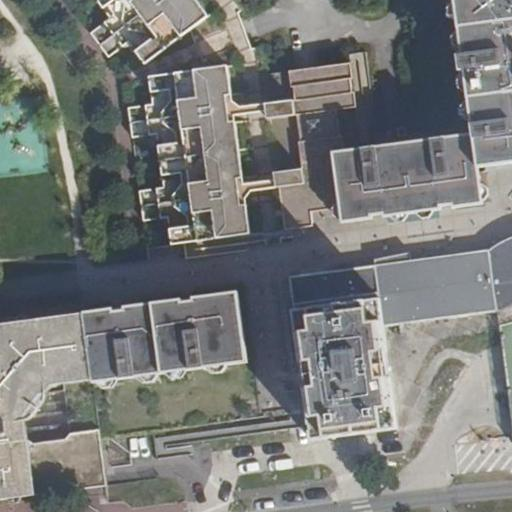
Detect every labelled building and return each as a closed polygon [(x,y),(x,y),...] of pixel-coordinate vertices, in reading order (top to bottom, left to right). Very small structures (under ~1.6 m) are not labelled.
[(211,19),(196,0),(100,0),(114,18),(94,33),(110,56),(131,42),(147,63),(194,32),(211,19)] [(464,27),(511,20),(511,0),(460,0),(464,27)] [(511,20),(464,27),(467,55),(462,56),(464,71),(470,70),(473,100),(511,95),(511,20)] [(305,192),(277,195),(282,233),(313,229),(311,215),(339,212),(333,157),(346,155),(340,112),(358,109),(352,65),(290,72),(294,102),(296,120),(303,173),(305,192)] [(229,67),(151,77),(154,105),(131,108),(135,137),(159,135),(166,187),(142,191),(145,220),(170,217),(174,246),(250,237),(229,67)] [(511,95),(473,100),(477,135),(481,165),(511,161),(511,95)] [(272,123),(296,120),(294,102),(270,105),(272,123)] [(481,165),(477,135),(346,155),(333,157),(339,212),(341,221),(486,201),(481,165)] [(305,192),(303,173),(275,177),(277,195),(305,192)] [(298,312),(383,301),(387,330),(494,314),(502,311),(509,307),(511,304),(511,241),(508,243),(496,248),(486,255),(291,281),(298,312)] [(160,303),(169,373),(257,361),(249,293),(160,303)] [(383,301),(298,312),(315,439),(334,437),(336,453),(393,446),(390,429),(399,428),(387,330),(383,301)] [(169,373),(160,303),(85,313),(94,383),(169,373)] [(52,388),(94,383),(85,313),(0,322),(0,498),(2,500),(34,496),(26,441),(25,428),(52,388)] [(35,444),(26,441),(34,496),(107,486),(102,443),(101,437),(100,431),(70,435),(66,439),(35,444)]
